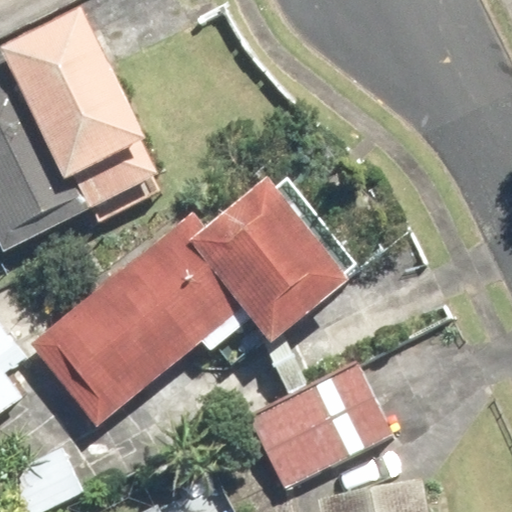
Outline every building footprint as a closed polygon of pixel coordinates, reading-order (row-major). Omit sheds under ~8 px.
[(130,164),(64,30),(0,61),(0,97),(52,203),(130,164)] [(260,361),(338,297),(255,196),(201,239),(187,222),(23,356),(91,438),(230,325),(260,361)] [(0,416),(17,404),(1,381),(23,365),(0,334),(0,416)] [(345,374),(241,429),(280,504),(385,450),(345,374)] [(0,478),(0,488),(9,511),(63,511),(82,504),(61,453),(0,478)] [(423,511),(420,490),(313,509),(313,511),(423,511)]
